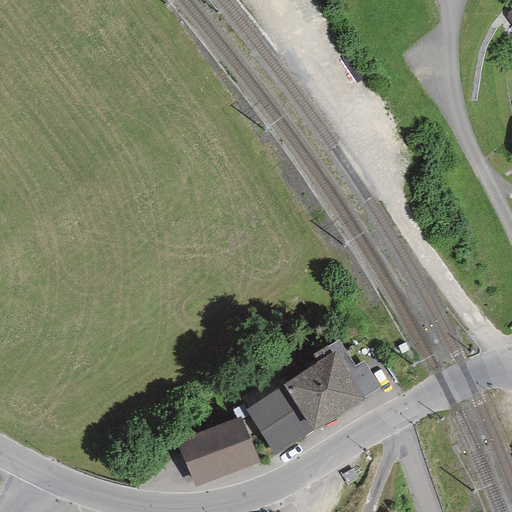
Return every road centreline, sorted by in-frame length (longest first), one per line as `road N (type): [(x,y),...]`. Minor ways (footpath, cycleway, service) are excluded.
road 1 (tertiary): [(392,417),(297,475),(224,504),(124,504),(33,469)]
road 2 (residential): [(457,0),(445,82),(511,215)]
road 3 (tertiary): [(511,367),(485,370),(392,417)]
